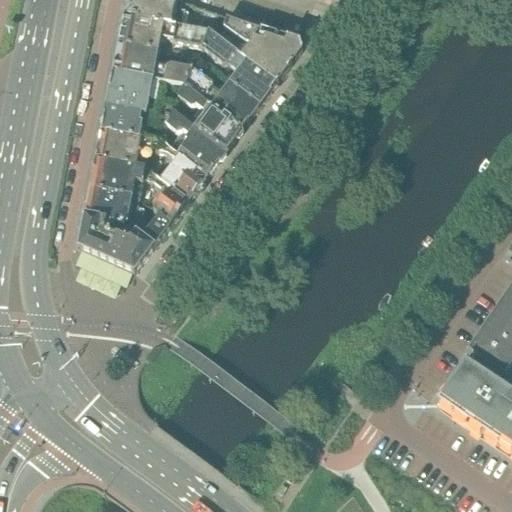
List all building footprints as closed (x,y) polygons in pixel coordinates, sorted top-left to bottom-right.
[(169,0),(128,0),(125,19),(184,31),(188,15),(180,12),(183,5),(169,0)] [(221,43),(225,30),(228,20),(205,13),(198,33),(209,35),(221,43)] [(125,19),(119,48),(159,55),(161,42),(172,44),(175,47),(197,51),(201,54),(209,35),(198,33),(184,31),(125,19)] [(228,20),(225,30),(245,44),(237,56),(257,71),(280,38),(228,20)] [(209,35),(201,54),(204,56),(224,71),(228,69),(238,76),(229,87),(260,110),(278,87),(257,71),(237,56),(221,43),(209,35)] [(257,71),(278,87),(303,53),(301,45),(280,38),(257,71)] [(159,55),(119,48),(114,76),(154,84),(185,90),(192,73),(171,69),(167,71),(156,69),(159,55)] [(185,90),(243,133),(260,110),(229,87),(221,98),(213,93),(214,92),(213,88),(192,72),(192,73),(185,90)] [(154,84),(114,76),(107,111),(170,123),(173,117),(177,108),(150,103),(154,84)] [(185,90),(179,102),(192,112),(195,112),(196,110),(201,114),(189,129),(194,132),(226,156),(243,133),(185,90)] [(170,123),(107,111),(102,135),(140,142),(143,128),(166,133),(167,130),(170,123)] [(177,159),(207,181),(226,156),(194,132),(173,117),(170,123),(167,130),(178,138),(183,137),(184,136),(189,140),(186,144),(188,145),(177,159)] [(160,146),(140,142),(102,135),(97,164),(145,172),(148,160),(152,155),(168,159),(175,164),(174,169),(177,164),(175,162),(177,159),(160,146)] [(148,173),(163,185),(190,204),(207,181),(177,159),(175,162),(177,164),(174,169),(168,176),(148,173)] [(145,172),(97,164),(91,193),(140,202),(143,182),(153,184),(160,189),(163,185),(148,173),(145,172)] [(160,219),(172,228),(190,204),(163,185),(160,189),(163,192),(161,195),(166,199),(154,216),(160,220),(160,219)] [(140,202),(91,193),(86,220),(124,228),(133,235),(135,227),(140,202)] [(135,227),(133,235),(155,251),(172,228),(160,219),(160,220),(148,235),(138,228),(135,227)] [(124,228),(86,220),(80,252),(108,264),(124,228)] [(124,228),(108,264),(136,277),(155,251),(133,235),(124,228)] [(477,358),(500,374),(504,376),(511,365),(511,295),(509,299),(508,300),(509,300),(482,338),(481,339),(481,340),(475,349),(475,348),(474,349),(474,350),(471,354),(477,358)] [(511,431),(511,397),(493,384),(500,374),(477,358),(470,368),(467,366),(439,407),(500,449),(511,431)] [(511,431),(500,449),(511,457),(511,431)] [(282,487),(277,496),(282,498),(287,490),(282,487)]
